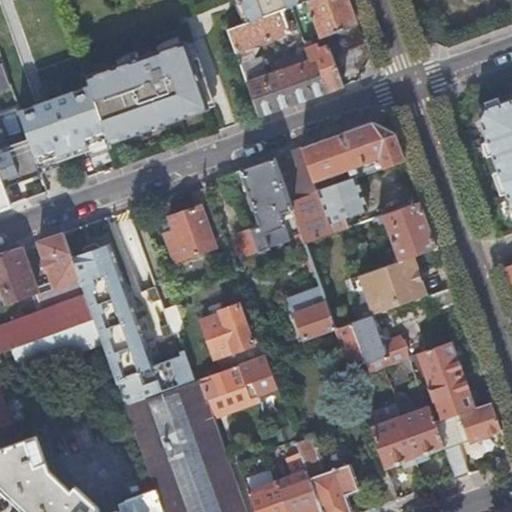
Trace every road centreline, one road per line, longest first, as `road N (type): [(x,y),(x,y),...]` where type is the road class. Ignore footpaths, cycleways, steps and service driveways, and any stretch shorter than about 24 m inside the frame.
road 1 (residential): [(0,230),(411,88)]
road 2 (residential): [(411,88),(511,368)]
